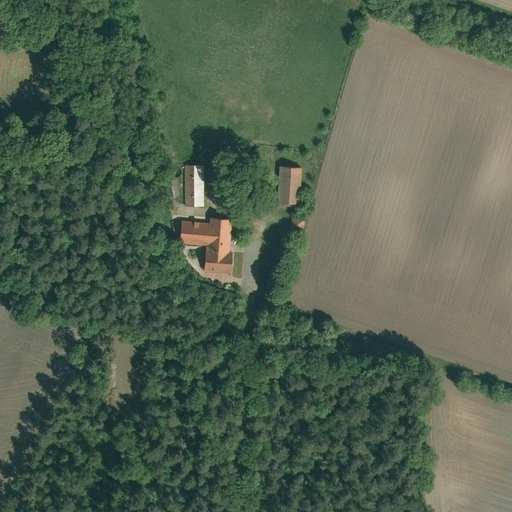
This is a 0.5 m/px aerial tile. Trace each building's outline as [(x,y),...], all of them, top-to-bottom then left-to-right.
[(204,205),(204,164),(185,164),(185,205),(204,205)] [(299,202),(300,166),(278,165),(277,202),(299,202)] [(177,180),(171,181),(173,196),(179,195),(177,180)] [(292,228),(305,231),(308,218),(295,215),(292,228)] [(208,217),(208,221),(177,220),(176,242),(203,244),(202,270),(228,271),(231,218),(208,217)]
